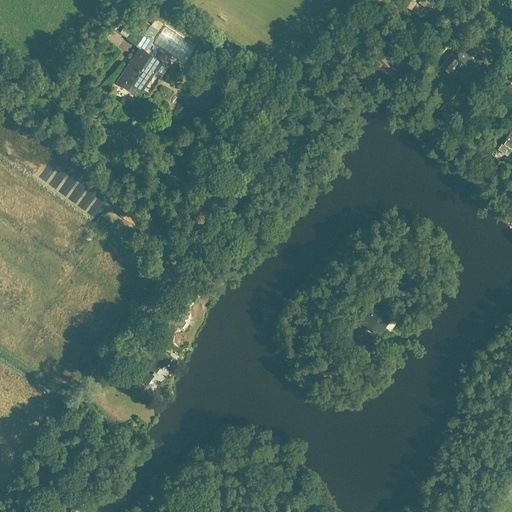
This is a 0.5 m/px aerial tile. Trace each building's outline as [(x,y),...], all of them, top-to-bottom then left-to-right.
[(434,0),(404,0),(402,3),(411,9),(416,1),(428,10),(431,5),(432,6),(433,4),(432,4),(434,0)] [(152,44),(160,31),(141,19),(130,35),(146,45),(148,41),(152,44)] [(393,37),(383,29),(379,33),(389,42),(393,37)] [(142,89),(160,62),(140,48),(118,82),(128,88),(132,83),(142,89)] [(387,77),(391,73),(399,65),(384,50),(372,63),(387,77)] [(481,67),(461,51),(456,57),(452,54),(442,67),(451,74),(458,66),(472,78),(481,67)] [(227,75),(217,80),(224,94),(234,89),(227,75)] [(445,111),(460,89),(451,82),(445,91),(438,86),(432,94),(440,99),(436,105),(445,111)] [(511,86),(508,84),(502,93),(511,100),(511,99),(511,86)] [(511,128),(499,146),(497,145),(492,152),(503,160),(511,147),(511,128)] [(132,223),(139,213),(122,202),(115,211),(132,223)] [(405,277),(398,282),(402,288),(409,283),(405,277)] [(170,312),(166,318),(169,320),(168,332),(174,332),(174,328),(181,328),(186,322),(185,318),(190,316),(194,310),(189,299),(171,307),(170,312)] [(379,334),(393,315),(377,304),(371,314),(369,312),(362,323),(379,334)] [(162,367),(170,356),(149,342),(141,352),(147,356),(133,376),(147,386),(161,366),(162,367)] [(144,495),(142,494),(136,501),(137,502),(144,508),(142,510),(144,511),(164,511),(161,510),(149,499),(144,495)] [(84,511),(87,508),(85,507),(88,503),(83,500),(83,501),(81,500),(80,501),(76,499),(69,509),(71,511),(70,511),(84,511)]
